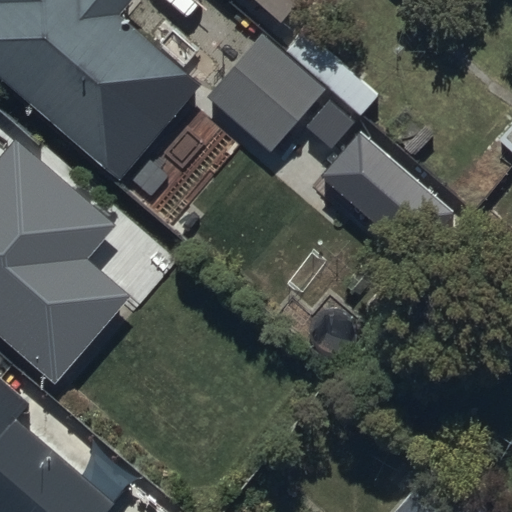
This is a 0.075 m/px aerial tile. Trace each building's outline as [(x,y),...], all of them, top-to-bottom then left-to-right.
[(0,0),(0,76),(124,183),(177,121),(164,110),(193,77),(125,18),(140,0),(0,0)] [(257,0),(286,24),(307,0),(257,0)] [(285,52),(326,91),(360,120),(379,97),(303,31),(285,52)] [(326,91),(285,52),(261,32),(203,99),(270,156),(326,91)] [(362,132),(321,177),(414,259),(454,213),(362,132)] [(0,334),(61,386),(134,300),(90,263),(120,227),(20,143),(0,166),(0,334)] [(111,511),(118,504),(21,418),(31,407),(38,413),(50,400),(0,355),(0,511),(111,511)] [(476,511),(423,467),(385,511),(476,511)]
